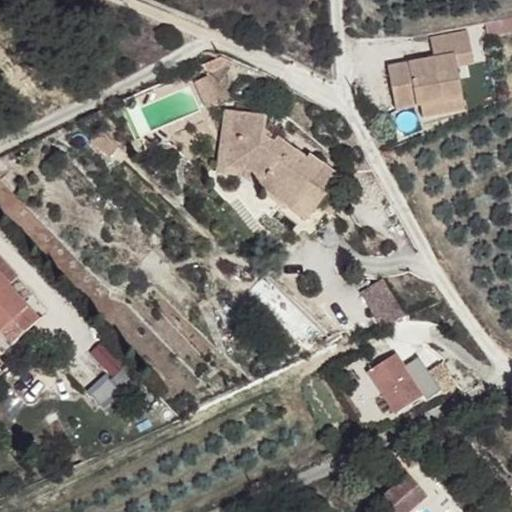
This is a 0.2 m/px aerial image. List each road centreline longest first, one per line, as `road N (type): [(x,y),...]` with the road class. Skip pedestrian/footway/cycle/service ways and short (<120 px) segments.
road 1 (unknown): [(228,511),(472,403),(511,371)]
road 2 (unclassified): [(341,100),(467,320),(511,362)]
